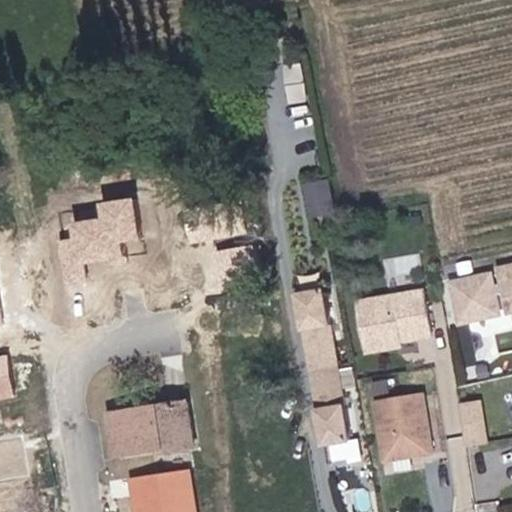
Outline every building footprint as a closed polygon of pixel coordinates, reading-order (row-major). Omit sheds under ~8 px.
[(334,177),(309,181),(313,215),(338,212),(334,177)] [(67,233),(75,278),(93,275),(90,258),(117,254),(118,260),(135,257),(134,251),(135,251),(133,235),(150,233),(143,192),(110,197),(113,212),(82,217),(85,231),(67,233)] [(239,306),(272,300),(262,242),(244,245),(242,230),(255,228),(250,197),(192,207),(197,237),(229,232),(231,247),(224,248),(230,287),(236,286),(239,306)] [(0,320),(10,319),(4,281),(0,255),(0,320)] [(511,260),(502,263),(511,305),(511,304),(511,260)] [(356,432),(332,282),(305,286),(329,436),(356,432)] [(437,329),(431,284),(364,295),(372,345),(401,340),(400,335),(437,329)] [(264,316),(218,323),(228,392),(275,385),(264,316)] [(0,392),(21,389),(14,348),(0,350),(0,392)] [(438,444),(429,387),(381,394),(390,452),(438,444)] [(167,449),(197,445),(189,391),(114,404),(120,446),(166,439),(167,449)] [(485,414),(481,392),(460,395),(464,417),(485,414)] [(488,433),(485,414),(464,417),(467,437),(488,433)] [(29,430),(0,435),(0,475),(36,470),(29,430)] [(203,511),(196,463),(147,471),(137,472),(140,490),(150,489),(153,511),(203,511)] [(153,511),(150,489),(140,490),(143,511),(153,511)]
